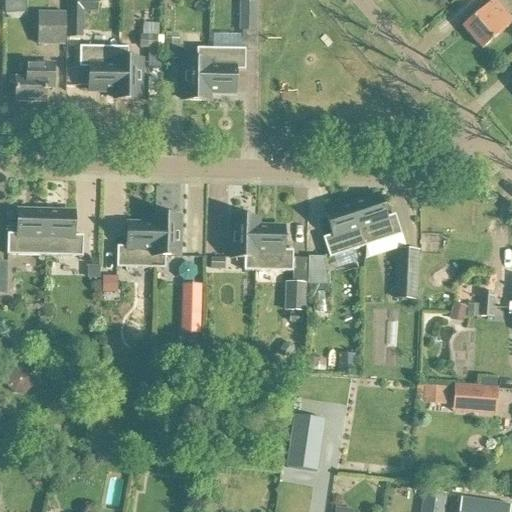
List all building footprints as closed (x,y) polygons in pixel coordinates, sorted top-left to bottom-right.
[(47,0),(47,14),(39,14),(38,46),(64,46),(65,15),(64,15),(63,0),(47,0)] [(97,13),(97,0),(68,0),(68,40),(82,40),(82,12),(97,13)] [(481,51),(511,24),(511,22),(493,1),(461,29),(481,51)] [(239,32),(257,32),(258,4),(239,4),(239,32)] [(139,38),(139,51),(148,51),(156,51),(157,38),(139,38)] [(166,42),(166,62),(178,62),(178,42),(166,42)] [(115,92),(116,49),(79,48),(78,70),(88,70),(88,91),(115,92)] [(116,49),(115,92),(115,101),(138,102),(139,61),(127,61),(127,49),(116,49)] [(207,94),(207,50),(196,50),(195,62),(184,62),(183,102),(207,103),(207,94)] [(207,50),(207,94),(234,94),(235,72),(244,72),(244,51),(207,50)] [(156,51),(148,51),(148,66),(161,66),(161,61),(161,51),(156,51)] [(53,92),(53,82),(53,67),(26,66),(26,79),(15,79),(14,103),(45,104),(45,91),(53,92)] [(378,199),(351,208),(365,248),(368,259),(404,247),(394,216),(385,219),(378,199)] [(328,260),(365,248),(351,208),(324,216),(331,237),(322,240),(328,260)] [(44,258),(45,215),(17,214),(16,236),(7,236),(6,257),(44,258)] [(45,215),(44,258),(82,259),(83,238),(73,237),(74,216),(45,215)] [(154,218),(154,227),(152,270),(164,271),(165,259),(176,259),(177,218),(154,218)] [(254,273),(255,230),(256,220),(232,220),(231,260),(243,261),(243,273),(254,273)] [(152,270),(154,227),(126,227),(125,248),(116,248),(115,269),(152,270)] [(255,230),(254,273),(292,274),(292,253),(283,252),(283,231),(255,230)] [(416,302),(417,252),(394,251),(392,301),(416,302)] [(116,279),(103,279),(102,295),(116,296),(116,279)] [(284,313),(304,313),(304,285),(284,285),(284,313)] [(200,287),(182,286),(181,336),(198,336),(200,287)] [(493,296),(479,295),(479,307),(492,307),(493,296)] [(451,305),(448,321),(461,324),(465,308),(451,305)] [(492,307),(479,307),(466,306),(466,318),(492,319),(492,307)] [(338,356),(338,374),(353,374),(354,356),(338,356)] [(56,365),(53,387),(69,389),(72,367),(56,365)] [(5,377),(5,388),(12,396),(23,396),(31,389),(32,378),(24,370),(13,369),(5,377)] [(424,385),(424,402),(452,403),(453,386),(424,385)] [(495,388),(454,386),(452,414),(494,416),(495,388)] [(323,422),(292,417),(285,469),(315,473),(323,422)] [(105,464),(106,452),(58,449),(57,461),(105,464)] [(419,511),(442,511),(445,495),(422,492),(419,511)] [(482,504),(460,500),(457,511),(508,511),(509,508),(482,504)]
